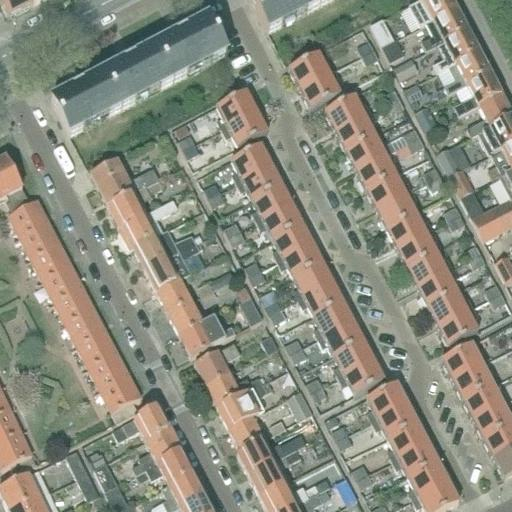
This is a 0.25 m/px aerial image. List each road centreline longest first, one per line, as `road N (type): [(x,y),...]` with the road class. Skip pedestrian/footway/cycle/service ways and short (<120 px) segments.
road 1 (residential): [(485,511),(226,0)]
road 2 (residential): [(0,69),(229,511)]
road 3 (tertiary): [(0,59),(114,0)]
